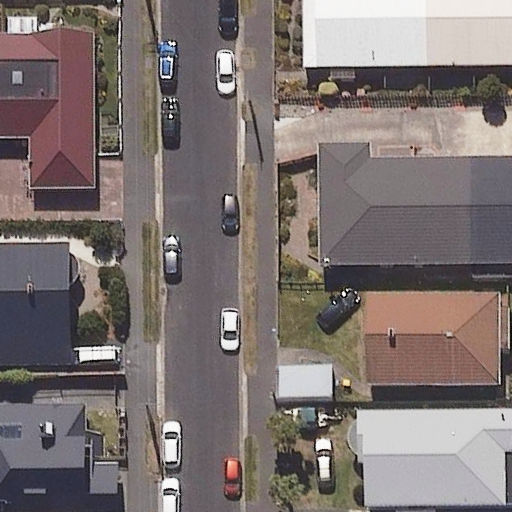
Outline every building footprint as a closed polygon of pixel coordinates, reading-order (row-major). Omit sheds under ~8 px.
[(511,0),(303,0),(304,76),(511,73),(511,0)] [(99,41),(0,40),(0,143),(37,143),(37,193),(100,193),(99,41)] [(511,167),(369,168),(369,155),(320,155),(321,274),(511,272),(511,167)] [(79,252),(0,252),(0,366),(80,366),(79,252)] [(504,307),(368,306),(367,395),(503,396),(504,307)] [(332,373),(283,373),(284,407),(332,406),(332,373)] [(0,511),(126,511),(125,483),(102,483),(100,409),(0,412),(0,511)] [(363,511),(511,511),(511,418),(360,423),(363,511)]
